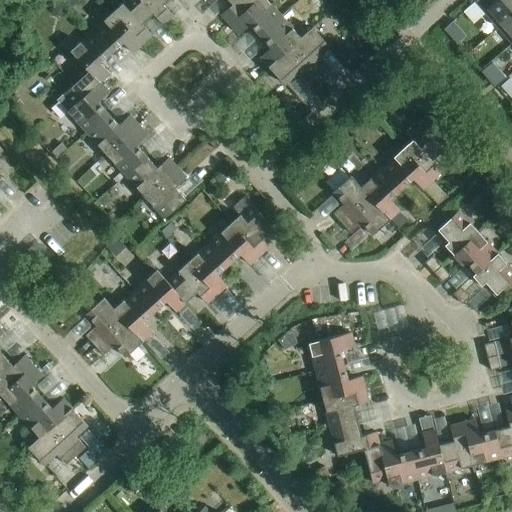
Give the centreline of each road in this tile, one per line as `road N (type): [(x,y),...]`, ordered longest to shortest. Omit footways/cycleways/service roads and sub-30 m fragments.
road 1 (residential): [(397,277),(442,303),(461,328),(475,384),(414,406),(396,395),(388,360),(417,329),(408,292)]
road 2 (residential): [(199,106),(226,68),(196,31),(139,83),(179,127),(191,118)]
road 3 (residential): [(259,173),(407,37)]
road 4 (residential): [(132,428),(0,281)]
road 5 (residential): [(305,267),(188,376)]
